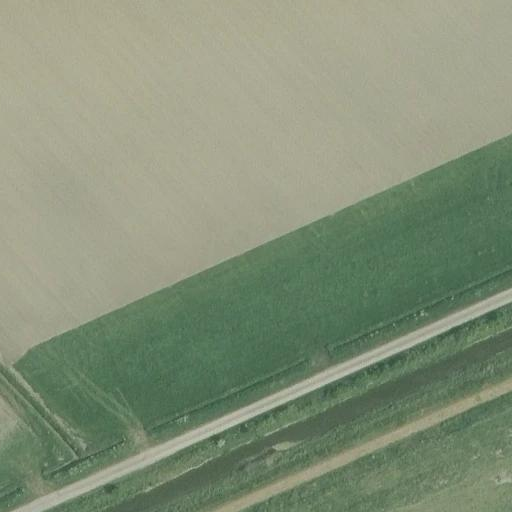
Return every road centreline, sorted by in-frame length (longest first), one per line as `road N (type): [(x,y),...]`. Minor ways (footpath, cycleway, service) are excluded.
road 1 (unclassified): [(28,511),(511,295)]
road 2 (unknown): [(220,511),(511,382)]
